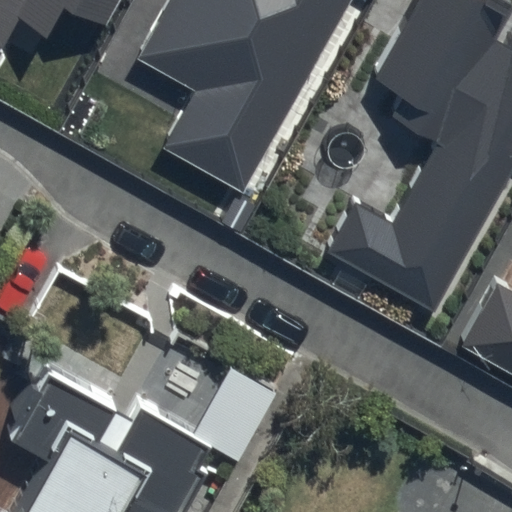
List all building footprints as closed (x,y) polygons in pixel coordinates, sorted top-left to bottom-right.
[(117,0),(0,0),(0,50),(17,19),(49,37),(68,3),(104,23),(117,0)] [(169,0),(136,58),(196,91),(163,148),(243,193),(352,0),(169,0)] [(511,19),(511,2),(508,0),(404,0),(365,72),(403,93),(391,114),(435,139),(390,220),(355,201),(329,249),(434,307),(511,167),(511,37),(504,33),(511,19)] [(511,286),(498,279),(462,342),(511,369),(511,286)] [(15,511),(0,503),(0,511),(204,511),(279,379),(236,355),(196,427),(45,344),(0,424),(0,429),(57,462),(29,511),(15,511)]
